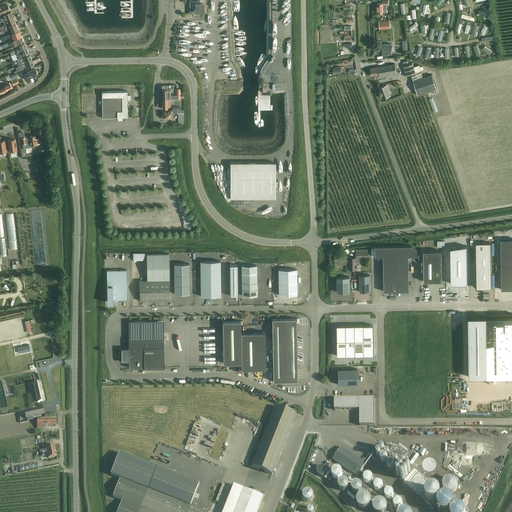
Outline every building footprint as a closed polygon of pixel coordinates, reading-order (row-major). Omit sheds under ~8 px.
[(200,14),(200,11),(203,11),(202,4),(199,4),(199,1),(189,1),(189,14),(200,14)] [(386,4),(389,4),(389,1),(382,1),(382,4),(377,4),(378,13),(387,13),(386,4)] [(0,13),(10,10),(7,5),(0,7),(0,13)] [(1,22),(13,17),(10,11),(3,14),(4,17),(0,19),(1,22)] [(3,28),(15,23),(13,17),(1,22),(3,21),(4,25),(2,26),(3,28)] [(487,31),(489,25),(491,26),(493,22),(488,20),(484,29),(487,31)] [(389,21),(379,21),(380,30),(390,29),(389,21)] [(15,23),(3,28),(0,29),(2,32),(6,31),(10,29),(12,32),(18,29),(15,23)] [(11,41),(21,36),(19,31),(11,34),(11,33),(1,38),(2,41),(7,39),(6,38),(9,36),(11,41)] [(5,46),(9,44),(12,43),(13,46),(24,41),(21,36),(11,41),(8,42),(4,44),(5,46)] [(15,53),(26,48),(24,43),(17,46),(18,49),(17,50),(18,52),(15,53)] [(384,58),(393,57),(393,54),(392,54),(392,44),(383,45),(383,55),(384,55),(384,58)] [(484,46),(482,49),(490,54),(492,51),(484,46)] [(15,60),(21,58),(21,57),(29,54),(26,48),(15,53),(16,55),(14,56),(15,60)] [(19,66),(32,60),(29,55),(22,58),(21,58),(15,60),(16,60),(17,60),(19,66)] [(32,60),(19,66),(16,67),(17,72),(24,69),(23,68),(26,67),(27,69),(34,66),(32,60)] [(407,77),(416,74),(412,63),(404,65),(407,77)] [(370,68),(372,76),(379,74),(379,77),(397,74),(395,64),(370,68)] [(30,78),(38,75),(35,68),(24,73),(26,78),(29,77),(30,78)] [(413,80),(417,95),(437,89),(432,74),(413,80)] [(19,82),(17,78),(16,76),(11,79),(12,80),(11,81),(14,85),(19,82)] [(12,87),(11,85),(10,82),(4,85),(5,85),(0,87),(0,91),(1,93),(10,89),(10,88),(11,87),(11,88),(12,87)] [(379,88),(382,98),(391,95),(387,85),(379,88)] [(162,99),(170,99),(170,91),(167,91),(167,89),(162,89),(162,99)] [(107,91),(102,91),(102,96),(102,118),(102,117),(111,116),(117,116),(117,117),(118,117),(118,116),(128,116),(127,100),(127,95),(127,91),(107,91)] [(170,99),(162,99),(162,108),(167,108),(167,107),(170,107),(170,102),(173,102),(173,99),(170,99)] [(162,111),(162,118),(171,118),(171,116),(174,116),(174,113),(177,113),(177,110),(170,110),(170,111),(162,111)] [(417,126),(412,128),(416,140),(421,138),(417,126)] [(39,139),(36,139),(35,135),(30,136),(30,137),(25,138),(25,137),(21,138),(23,148),(21,148),(22,157),(27,156),(33,155),(33,152),(32,152),(31,147),(33,147),(33,145),(36,144),(37,144),(37,145),(40,144),(39,139)] [(7,144),(8,151),(10,151),(17,150),(15,139),(14,139),(14,138),(11,139),(8,140),(9,143),(7,144)] [(275,198),(275,162),(230,162),(230,198),(275,198)] [(511,239),(500,240),(501,289),(511,289),(511,239)] [(491,243),(476,243),(477,288),(492,288),(491,243)] [(467,245),(449,248),(449,282),(467,282),(467,245)] [(412,246),(374,246),(375,256),(376,256),(381,256),(382,256),(383,256),(383,262),(384,262),(384,266),(383,266),(383,269),(384,269),(384,273),(383,273),(383,274),(384,274),(384,278),(384,282),(384,286),(384,287),(384,291),(389,291),(404,291),(409,291),(409,287),(409,285),(408,281),(409,281),(409,278),(408,278),(408,274),(409,274),(409,273),(408,273),(408,269),(409,269),(409,265),(408,265),(408,261),(409,261),(408,256),(410,256),(411,256),(416,255),(416,256),(417,256),(417,249),(412,246)] [(334,255),(334,264),(347,264),(347,269),(357,269),(357,261),(359,261),(359,257),(368,257),(368,251),(362,252),(356,252),(356,257),(347,257),(347,254),(334,255)] [(423,251),(424,281),(430,281),(435,281),(442,281),(442,251),(423,251)] [(146,254),(146,281),(169,280),(169,253),(146,254)] [(200,261),(201,296),(208,296),(208,297),(214,297),(214,296),(222,296),(221,261),(200,261)] [(174,264),(174,294),(190,294),(189,263),(174,264)] [(237,265),(229,265),(230,296),(238,296),(237,265)] [(257,265),(241,265),(241,275),(242,295),(257,295),(257,278),(257,265)] [(279,295),(297,294),(297,269),(278,269),(279,295)] [(127,270),(107,270),(107,303),(113,303),(113,300),(128,300),(127,270)] [(370,275),(360,275),(360,292),(370,292),(370,275)] [(349,277),(337,277),(337,292),(350,292),(349,277)] [(139,281),(140,301),(170,300),(169,280),(146,281),(139,281)] [(511,316),(477,316),(477,385),(511,384),(511,316)] [(273,381),(298,381),(296,318),(272,319),(273,381)] [(128,321),(129,339),(164,339),(163,320),(128,321)] [(265,332),(241,333),(241,332),(240,332),(240,327),(241,327),(240,321),(222,321),(223,363),(229,363),(235,362),(235,363),(241,363),(241,369),(266,368),(265,332)] [(373,325),(336,326),(336,356),(374,355),(373,325)] [(129,368),(164,367),(164,339),(129,339),(129,348),(119,348),(119,361),(129,361),(129,368)] [(337,369),(337,384),(357,384),(357,369),(337,369)] [(33,394),(35,403),(38,403),(45,401),(41,382),(37,383),(36,383),(37,384),(33,384),(35,394),(33,394)] [(334,399),(334,410),(340,410),(344,410),(345,410),(349,410),(350,410),(354,410),(355,410),(359,410),(359,399),(334,399)] [(374,399),(359,399),(359,410),(360,425),(375,425),(374,399)] [(272,475),(296,414),(275,406),(251,467),(272,475)] [(33,416),(44,414),(43,408),(28,411),(29,417),(26,418),(27,421),(34,420),(33,416)] [(47,419),(46,419),(37,420),(37,429),(44,429),(44,425),(56,425),(56,419),(48,419),(47,419)] [(228,440),(234,443),(237,436),(232,434),(228,440)] [(40,454),(55,451),(54,445),(53,445),(52,441),(46,442),(47,446),(46,447),(46,449),(40,451),(40,454)] [(333,460),(358,477),(366,464),(341,447),(333,460)] [(205,511),(190,506),(199,484),(119,453),(111,474),(120,478),(113,497),(122,500),(117,511),(205,511)] [(20,472),(29,470),(38,468),(37,463),(19,467),(20,472)] [(319,475),(323,477),(330,465),(326,463),(324,467),(323,466),(322,466),(320,466),(318,467),(317,469),(317,470),(317,472),(317,474),(319,475)] [(341,471),(340,470),(339,469),(338,469),(337,469),(336,469),(335,469),(335,470),(334,470),(333,471),(332,472),(332,473),(332,474),(332,475),(332,476),(332,477),(333,477),(333,478),(334,479),(335,479),(336,479),(337,479),(338,479),(339,479),(340,479),(340,478),(341,478),(342,477),(342,476),(342,475),(342,474),(342,473),(342,472),(341,471)] [(372,476),(371,475),(370,475),(369,474),(368,474),(367,474),(366,475),(365,475),(365,476),(364,476),(364,477),(363,478),(363,479),(364,480),(364,481),(364,482),(365,482),(365,483),(366,483),(367,483),(368,483),(369,483),(370,483),(371,482),(372,482),(372,481),(372,480),(373,480),(373,479),(373,478),(372,477),(372,476)] [(348,489),(348,488),(349,487),(349,486),(349,485),(348,484),(348,483),(347,482),(346,482),(345,481),(344,481),(343,481),(342,481),(341,481),(340,482),(340,483),(339,483),(339,484),(338,485),(338,486),(338,487),(338,488),(339,488),(339,489),(340,490),(341,491),(342,491),(343,491),(344,491),(345,491),(346,491),(347,490),(348,489)] [(382,484),(382,483),(381,483),(380,482),(379,482),(378,482),(377,482),(376,482),(376,483),(375,483),(375,484),(374,485),(374,486),(374,487),(374,488),(374,489),(375,490),(376,491),(377,491),(378,491),(379,491),(380,491),(381,491),(381,490),(382,490),(382,489),(383,488),(383,487),(383,486),(383,485),(383,484),(382,484)] [(360,493),(361,492),(362,491),(362,490),(362,489),(362,488),(362,487),(361,486),(361,485),(360,485),(359,484),(358,484),(357,484),(356,484),(355,484),(354,484),(354,485),(353,486),(352,486),(352,487),(352,488),(352,489),(352,490),(352,491),(352,492),(353,492),(354,493),(355,494),(356,494),(357,494),(358,494),(359,494),(360,494),(360,493)] [(243,488),(233,485),(222,511),(256,511),(263,496),(243,488)] [(392,492),(392,491),(391,491),(390,490),(389,490),(388,490),(387,490),(386,491),(385,492),(385,493),(384,493),(384,494),(384,495),(384,496),(384,497),(385,497),(385,498),(386,499),(387,499),(388,500),(389,500),(390,500),(390,499),(391,499),(392,499),(392,498),(393,497),(394,496),(394,495),(394,494),(393,493),(393,492),(392,492)] [(310,494),(309,493),(308,492),(307,492),(306,492),(305,493),(304,493),(303,493),(303,494),(302,495),(302,496),(301,497),(301,498),(302,499),(302,500),(303,501),(304,502),(305,502),(305,503),(306,503),(307,503),(308,503),(309,502),(310,502),(310,501),(311,501),(311,500),(312,499),(312,498),(312,497),(312,496),(311,495),(311,494),(310,494)] [(371,502),(371,501),(371,500),(370,499),(369,498),(368,497),(367,496),(366,496),(365,496),(364,495),(363,496),(362,496),(361,496),(360,497),(359,498),(358,499),(357,500),(357,501),(357,502),(357,503),(357,504),(358,506),(358,507),(359,508),(360,508),(361,509),(362,509),(363,510),(365,510),(366,509),(367,509),(368,508),(369,508),(370,507),(370,506),(371,505),(371,503),(371,502)] [(315,508),(320,505),(316,500),(311,502),(315,508)] [(402,502),(401,501),(400,500),(399,500),(398,500),(397,500),(396,500),(395,501),(394,501),(394,502),(394,503),(393,504),(393,505),(394,506),(394,507),(395,507),(395,508),(396,508),(396,509),(397,509),(398,509),(399,509),(400,508),(401,508),(401,507),(402,507),(402,506),(402,505),(403,505),(403,504),(402,503),(402,502)] [(386,504),(386,503),(385,502),(384,502),(382,501),(381,501),(380,501),(379,501),(378,502),(377,502),(376,503),(375,504),(374,505),(374,506),(373,507),(373,509),(373,510),(374,511),(386,511),(387,511),(387,510),(388,509),(388,508),(387,506),(387,505),(386,504)]
